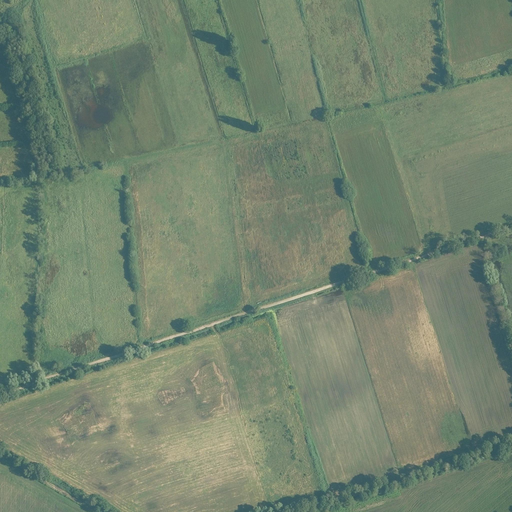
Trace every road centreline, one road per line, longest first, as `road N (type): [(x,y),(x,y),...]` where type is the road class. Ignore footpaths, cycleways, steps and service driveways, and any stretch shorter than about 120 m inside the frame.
road 1 (track): [(0,393),(511,226)]
road 2 (track): [(511,448),(319,511)]
